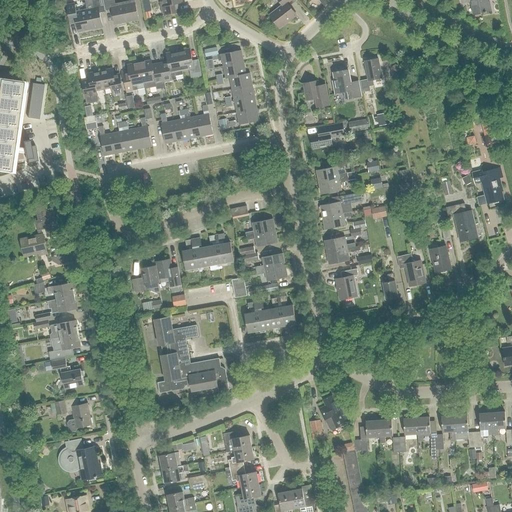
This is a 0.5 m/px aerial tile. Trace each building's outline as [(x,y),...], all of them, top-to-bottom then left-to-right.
[(102,0),(89,0),(85,1),(86,10),(90,29),(102,27),(100,13),(105,12),(105,11),(102,0)] [(103,0),(106,11),(111,10),(114,25),(127,22),(123,2),(115,4),(114,0),(103,0)] [(139,20),(134,0),(129,0),(130,1),(123,2),(127,22),(139,20)] [(163,0),(163,2),(159,3),(162,14),(163,14),(164,16),(181,13),(179,4),(183,4),(181,0),(163,0)] [(278,0),(282,5),(270,15),(280,28),(296,15),(287,3),(291,0),(278,0)] [(461,0),(462,3),(471,1),(473,14),(484,12),(484,13),(486,13),(486,12),(491,11),(489,2),(488,2),(487,0),(461,0)] [(90,29),(86,10),(76,12),(75,3),(67,5),(71,24),(76,23),(78,32),(90,29)] [(215,48),(204,51),(205,56),(216,54),(215,48)] [(190,49),(178,51),(182,71),(189,69),(190,73),(191,76),(193,77),(197,76),(201,76),(201,71),(198,59),(192,60),(190,49)] [(241,50),(221,54),(224,66),(244,62),(241,50)] [(168,61),(160,63),(161,66),(162,72),(164,82),(165,82),(177,79),(176,76),(183,75),(182,71),(178,51),(166,54),(168,61)] [(373,80),(382,78),(378,58),(364,61),(368,79),(360,81),(362,93),(370,91),(370,87),(374,86),(373,80)] [(151,61),(140,63),(144,83),(145,88),(145,89),(150,88),(157,87),(157,90),(166,88),(165,82),(164,82),(162,72),(161,66),(160,63),(152,65),(151,61)] [(230,78),(230,77),(246,74),(244,62),(224,66),(226,78),(230,78)] [(129,72),(123,73),(124,77),(127,92),(138,90),(145,88),(144,83),(140,63),(128,65),(129,72)] [(112,68),(100,71),(104,89),(111,88),(113,95),(123,93),(121,81),(119,73),(114,74),(112,68)] [(361,97),(358,81),(350,82),(348,70),(339,71),(337,71),(337,72),(333,72),(335,80),(333,81),(336,94),(344,92),(345,100),(361,97)] [(97,91),(104,89),(100,71),(88,73),(89,78),(82,80),(84,88),(87,104),(99,102),(97,91)] [(230,77),(230,78),(232,89),(252,85),(250,73),(246,74),(230,77)] [(224,84),(222,74),(216,75),(218,85),(224,84)] [(26,159),(27,159),(28,163),(38,161),(35,146),(30,146),(29,140),(23,141),(24,148),(18,147),(25,93),(26,83),(26,82),(23,82),(0,78),(0,170),(14,172),(17,151),(24,152),(26,159)] [(316,99),(317,104),(317,108),(329,105),(325,84),(318,86),(317,81),(304,83),(307,100),(316,99)] [(44,85),(32,83),(27,118),(39,119),(44,85)] [(252,85),(232,89),(235,101),(254,97),(252,85)] [(210,93),(204,94),(207,105),(213,104),(210,93)] [(162,102),(160,96),(147,99),(148,105),(162,102)] [(232,106),(231,96),(224,98),(226,107),(232,106)] [(254,97),(235,101),(237,113),(257,109),(254,97)] [(257,109),(237,113),(239,125),(259,121),(257,109)] [(162,123),(161,123),(165,143),(177,141),(174,121),(167,122),(166,113),(161,114),(162,123)] [(491,117),(490,117),(488,113),(481,115),(482,119),(480,120),(487,146),(497,143),(491,117)] [(197,116),(201,136),(213,134),(209,114),(197,116)] [(87,117),(84,117),(86,124),(88,123),(96,122),(95,115),(93,116),(87,117)] [(387,115),(375,118),(376,122),(379,121),(380,126),(389,124),(387,115)] [(185,119),(189,139),(201,136),(197,116),(190,118),(185,119)] [(142,127),(136,128),(140,149),(152,146),(148,126),(147,126),(145,117),(140,118),(142,127)] [(174,121),(177,141),(189,139),(185,119),(180,120),(174,121)] [(228,129),(226,119),(219,120),(221,130),(228,129)] [(367,131),(365,121),(349,123),(350,134),(367,131)] [(318,134),(310,135),(313,149),(332,146),(331,137),(340,136),(345,135),(344,129),(342,123),(325,126),(317,128),(318,134)] [(104,156),(116,153),(112,133),(106,134),(104,126),(99,127),(104,156)] [(128,151),(140,149),(136,128),(129,130),(129,127),(124,128),(124,131),(128,151)] [(119,132),(112,133),(116,153),(128,151),(124,131),(124,128),(119,129),(119,132)] [(468,145),(476,143),(474,135),(466,137),(468,145)] [(373,164),(372,162),(367,163),(368,173),(380,170),(378,163),(373,164)] [(316,170),(319,182),(357,174),(356,170),(340,174),(338,165),(316,170)] [(475,185),(482,183),(487,204),(504,200),(501,188),(502,188),(500,178),(503,178),(500,168),(497,168),(497,169),(492,170),(493,173),(483,176),(482,170),(472,173),(475,185)] [(407,170),(399,171),(400,179),(408,178),(407,170)] [(357,174),(319,182),(321,194),(343,190),(341,182),(357,178),(357,174)] [(382,185),(381,178),(370,180),(372,190),(383,188),(382,185)] [(453,194),(450,181),(442,183),(445,195),(453,194)] [(320,206),(323,218),(352,212),(350,203),(363,201),(361,192),(341,196),(342,202),(320,206)] [(371,196),(373,207),(386,205),(384,194),(371,196)] [(397,203),(399,214),(414,211),(412,201),(397,203)] [(46,203),(35,206),(38,220),(35,221),(37,231),(38,235),(42,234),(41,230),(50,228),(51,232),(59,230),(57,220),(56,220),(53,208),(47,210),(46,203)] [(460,241),(478,237),(472,211),(466,212),(464,203),(446,208),(448,218),(455,217),(460,241)] [(387,216),(386,207),(371,209),(373,219),(387,216)] [(422,207),(416,209),(419,219),(425,217),(422,207)] [(352,212),(323,218),(325,230),(345,226),(344,218),(353,216),(352,212)] [(246,232),(246,236),(275,231),(273,219),(252,223),(254,231),(246,232)] [(364,220),(353,222),(354,229),(366,226),(364,220)] [(449,226),(442,228),(444,240),(451,238),(449,226)] [(352,237),(362,235),(360,228),(350,230),(352,237)] [(275,231),(246,236),(247,240),(256,239),(257,247),(278,243),(275,231)] [(43,234),(42,234),(38,235),(21,239),(25,256),(39,252),(40,255),(48,254),(43,234)] [(224,234),(209,236),(210,244),(225,241),(224,234)] [(327,253),(356,247),(355,243),(346,245),(344,237),(324,241),(327,253)] [(200,238),(186,241),(187,248),(202,245),(200,238)] [(219,245),(222,263),(234,261),(231,243),(219,245)] [(222,263),(219,245),(207,247),(210,266),(222,263)] [(438,245),(431,246),(432,249),(430,250),(435,273),(451,269),(446,246),(438,248),(438,245)] [(255,246),(240,249),(241,255),(256,252),(255,246)] [(210,266),(207,247),(195,249),(198,268),(210,266)] [(360,247),(356,247),(327,253),(329,265),(349,261),(348,253),(360,250),(360,247)] [(186,270),(198,268),(195,249),(183,251),(186,270)] [(258,253),(240,256),(242,263),(259,260),(258,253)] [(256,271),(285,265),(283,253),(263,257),(264,265),(255,267),(256,271)] [(411,254),(397,258),(399,269),(405,268),(410,286),(425,283),(420,261),(413,263),(411,254)] [(371,255),(357,258),(358,264),(373,261),(371,255)] [(157,261),(158,265),(159,272),(157,272),(158,279),(169,277),(170,286),(181,285),(178,267),(171,268),(170,259),(157,261)] [(141,291),(151,289),(151,291),(157,293),(160,293),(158,283),(158,279),(157,272),(159,272),(158,265),(142,268),(144,277),(138,278),(141,291)] [(285,265),(256,271),(257,275),(266,273),(267,281),(288,277),(285,265)] [(336,279),(340,300),(358,297),(354,276),(359,275),(357,269),(341,272),(342,278),(336,279)] [(389,282),(382,283),(386,300),(398,298),(395,281),(394,281),(392,274),(387,275),(389,282)] [(243,278),(232,280),(235,297),(247,295),(243,278)] [(44,282),(34,285),(35,294),(46,292),(44,282)] [(55,292),(57,299),(74,295),(71,283),(48,288),(50,293),(55,292)] [(270,292),(268,285),(248,289),(249,296),(270,292)] [(14,303),(12,295),(2,297),(4,305),(14,303)] [(77,309),(74,295),(57,299),(48,301),(49,309),(52,308),(54,314),(77,309)] [(286,296),(271,299),(272,306),(288,303),(286,296)] [(161,301),(152,302),(154,309),(163,308),(161,301)] [(262,301),(248,303),(249,310),(264,308),(262,301)] [(293,305),(281,307),(285,326),(297,324),(293,305)] [(281,307),(269,309),(272,328),(285,326),(281,307)] [(16,309),(7,311),(10,323),(18,322),(16,309)] [(260,331),(272,328),(269,309),(257,311),(260,331)] [(260,331),(257,311),(245,313),(248,333),(260,331)] [(50,313),(35,316),(37,322),(51,318),(50,313)] [(191,364),(186,339),(199,336),(197,325),(173,330),(170,317),(155,320),(159,346),(162,345),(164,355),(161,356),(166,382),(160,383),(161,393),(184,389),(186,387),(186,385),(191,384),(192,391),(218,387),(219,394),(230,392),(226,369),(222,367),(221,367),(219,359),(191,364)] [(47,320),(34,323),(35,329),(48,326),(47,320)] [(51,339),(78,334),(75,321),(57,324),(58,324),(51,326),(53,333),(51,336),(51,339)] [(78,334),(51,339),(54,351),(49,352),(51,360),(68,357),(67,349),(80,346),(78,334)] [(511,336),(506,337),(507,343),(511,342),(511,347),(503,349),(504,357),(504,359),(505,366),(511,364),(511,336)] [(21,346),(15,347),(18,359),(24,358),(21,346)] [(52,370),(60,368),(64,390),(84,386),(81,370),(68,372),(65,359),(51,362),(52,370)] [(333,430),(335,430),(349,423),(341,409),(340,410),(332,395),(323,400),(326,406),(320,409),(326,421),(326,420),(330,428),(331,430),(333,430)] [(65,401),(55,403),(57,414),(67,412),(65,401)] [(70,421),(69,423),(70,430),(72,431),(75,431),(77,429),(76,428),(92,425),(88,403),(72,407),(75,420),(70,421)] [(489,435),(494,435),(492,412),(479,413),(480,432),(474,432),(476,447),(482,447),(481,436),(489,436),(489,435)] [(507,428),(506,422),(505,412),(492,412),(494,435),(499,435),(499,429),(507,428)] [(467,415),(454,416),(455,432),(456,441),(469,440),(470,448),(476,447),(474,432),(468,433),(467,415)] [(443,433),(450,433),(451,443),(456,442),(456,441),(455,432),(454,416),(441,417),(443,434),(443,433)] [(418,442),(424,442),(423,437),(431,436),(432,459),(439,459),(438,450),(437,436),(437,432),(431,433),(430,417),(417,418),(418,435),(418,442)] [(418,435),(417,418),(404,419),(405,436),(418,435)] [(322,439),(321,432),(323,432),(321,420),(311,422),(313,434),(314,440),(322,439)] [(392,420),(379,421),(380,438),(381,444),(386,444),(385,437),(393,437),(392,420)] [(368,438),(380,438),(379,421),(366,422),(367,428),(361,428),(363,456),(369,456),(368,441),(368,438)] [(227,452),(235,451),(252,447),(249,436),(242,437),(241,431),(223,434),(227,452)] [(65,442),(66,449),(65,449),(63,450),(62,451),(60,453),(59,455),(58,458),(58,461),(58,464),(60,466),(61,468),(64,470),(67,471),(69,471),(72,471),(75,469),(77,467),(78,465),(79,465),(82,479),(95,477),(103,476),(100,463),(98,463),(94,447),(82,450),(80,439),(65,442)] [(183,445),(182,445),(183,450),(184,452),(196,449),(195,442),(183,445)] [(341,445),(343,452),(355,450),(354,442),(341,445)] [(252,447),(235,451),(236,457),(232,458),(232,460),(229,461),(230,467),(231,471),(248,467),(247,461),(254,459),(252,447)] [(355,450),(343,452),(344,458),(356,456),(355,450)] [(160,456),(163,470),(181,466),(178,453),(160,456)] [(344,458),(345,464),(358,462),(356,456),(344,458)] [(359,467),(358,462),(345,464),(346,470),(359,467)] [(181,466),(163,470),(165,484),(180,481),(178,473),(188,471),(187,465),(181,466)] [(248,467),(231,471),(233,481),(236,480),(236,482),(240,481),(241,487),(259,484),(257,472),(249,473),(248,467)] [(346,470),(347,476),(360,473),(359,467),(346,470)] [(361,479),(360,473),(347,476),(348,481),(361,479)] [(188,478),(189,485),(207,481),(206,475),(188,478)] [(437,486),(436,478),(427,478),(428,487),(437,486)] [(348,481),(350,487),(362,485),(361,479),(348,481)] [(207,481),(189,485),(190,491),(208,487),(207,481)] [(471,484),(473,492),(487,490),(486,481),(471,484)] [(259,484),(241,487),(243,494),(239,494),(239,496),(235,497),(237,507),(238,511),(253,511),(252,505),(255,504),(254,497),(261,496),(259,484)] [(363,491),(362,485),(350,487),(351,493),(363,491)] [(302,489),(290,491),(293,508),(300,507),(301,511),(303,511),(302,511),(313,511),(310,495),(303,496),(302,489)] [(293,508),(290,491),(279,493),(280,501),(273,502),(275,511),(287,511),(287,510),(293,508)] [(351,493),(352,499),(364,496),(363,491),(351,493)] [(401,494),(403,502),(411,500),(409,492),(401,494)] [(170,509),(194,505),(193,498),(184,500),(182,493),(167,495),(170,509)] [(50,505),(49,496),(40,497),(42,507),(50,505)] [(89,511),(87,496),(67,500),(69,511),(89,511)] [(365,502),(364,496),(352,499),(353,505),(365,502)] [(492,497),(486,499),(488,511),(494,511),(494,506),(492,497)] [(353,505),(354,510),(366,508),(365,502),(353,505)]
